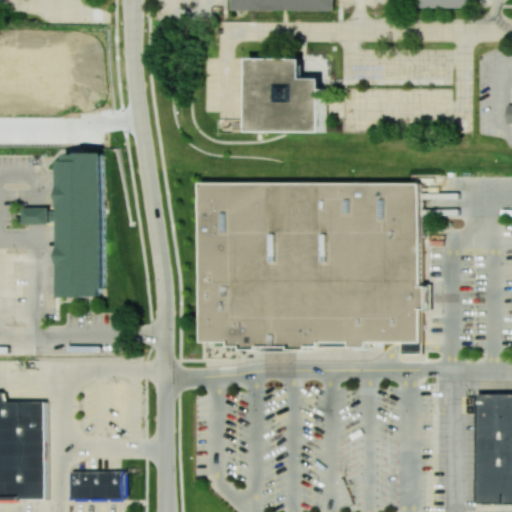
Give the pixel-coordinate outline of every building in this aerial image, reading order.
[(335,10),(335,0),(233,0),(233,9),(335,10)] [(326,131),(326,78),(307,78),(307,58),(253,58),(253,131),(326,131)] [(107,152),(68,153),(68,161),(61,161),(62,207),(24,208),(24,224),(62,224),(62,297),(107,296),(107,152)] [(203,184),(204,343),(232,343),(232,347),(245,347),(245,353),(262,352),(262,349),(310,349),(323,349),(323,345),(352,345),(352,349),(371,348),(371,344),(423,344),(423,311),(432,311),(432,286),(424,286),(423,183),(203,184)] [(0,499),(49,499),(49,401),(7,401),(4,391),(0,391),(0,499)] [(511,393),(478,394),(479,504),(511,503),(511,393)] [(74,471),(129,471),(129,499),(74,499),(74,471)]
